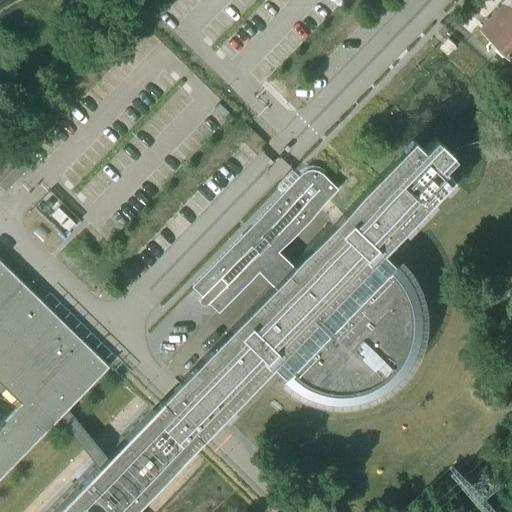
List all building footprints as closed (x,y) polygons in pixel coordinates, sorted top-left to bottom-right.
[(511,0),(508,0),(483,27),(494,38),(486,46),(487,47),(487,48),(486,49),(487,50),(487,51),(500,63),(501,64),(502,64),(503,64),(504,63),(506,64),(511,57),(511,0)] [(130,511),(189,452),(199,441),(218,422),(273,366),(283,376),(284,377),(286,379),(287,380),(289,381),(290,382),(292,384),(293,385),(295,386),(297,387),(298,388),(300,389),(302,390),(304,391),(305,391),(307,392),(309,393),(311,394),(313,394),(314,395),(316,395),(318,396),(320,396),(322,397),(324,397),(326,398),(328,398),(330,398),(332,398),(334,398),(336,398),(338,398),(340,398),(341,398),(343,398),(345,398),(347,398),(349,398),(351,397),(353,397),(355,397),(357,396),(359,396),(361,395),(363,395),(364,394),(366,393),(368,393),(370,392),(372,391),(373,390),(375,389),(377,388),(379,387),(380,386),(382,385),(383,384),(385,383),(387,382),(388,381),(390,379),(391,378),(393,377),(394,375),(395,374),(397,373),(398,371),(399,370),(400,368),(402,366),(403,365),(404,363),(405,362),(406,360),(407,358),(408,357),(409,355),(410,353),(410,351),(411,349),(412,348),(412,346),(413,344),(414,342),(414,340),(415,338),(415,336),(416,334),(416,333),(416,331),(416,329),(417,327),(417,325),(417,323),(417,321),(417,319),(417,317),(417,315),(417,313),(416,311),(416,309),(416,307),(416,305),(415,303),(415,302),(414,300),(414,298),(413,296),(413,294),(412,292),(411,290),(411,289),(410,287),(409,285),(408,283),(407,282),(406,280),(405,278),(404,276),(403,275),(402,273),(401,272),(399,270),(398,269),(397,267),(396,266),(394,264),(393,263),(382,253),(441,193),(453,180),(443,170),(455,158),(435,138),(423,151),(413,141),(362,193),(177,383),(159,402),(153,409),(106,456),(97,466),(51,511),(130,511)] [(0,141),(0,186),(6,192),(28,169),(0,141)] [(208,303),(218,313),(338,190),(322,174),(317,171),(311,170),(305,171),(300,174),(191,287),(201,297),(200,298),(200,300),(200,302),(201,303),(202,304),(203,304),(205,304),(207,304),(208,303)] [(49,191),(33,207),(46,219),(61,203),(49,191)] [(47,237),(37,227),(30,235),(40,244),(47,237)] [(93,441),(92,440),(67,409),(108,367),(0,261),(0,477),(58,418),(84,450),(96,465),(97,466),(106,456),(96,445),(93,441)]
